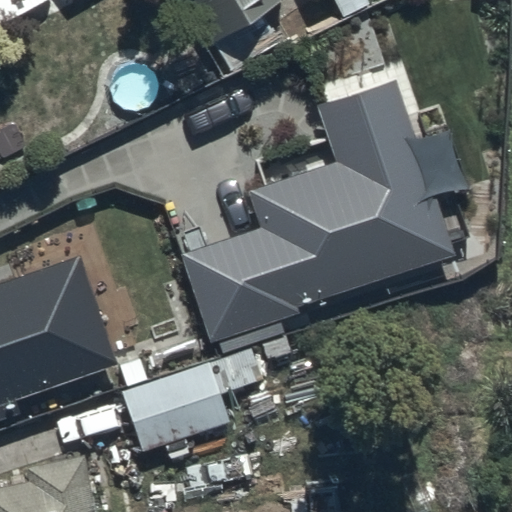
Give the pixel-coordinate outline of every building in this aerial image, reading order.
[(279,0),(183,0),(212,44),(279,0)] [(308,0),(310,2),(314,0),(330,0),(340,20),(367,6),(363,0),(308,0)] [(391,82),(319,107),(338,163),(244,194),(255,227),(177,254),(208,345),(297,314),(294,308),(450,254),(448,247),(466,241),(452,199),(467,193),(444,127),(425,134),(418,111),(402,116),(391,82)] [(0,403),(112,363),(72,257),(0,283),(0,403)] [(258,381),(246,348),(118,394),(139,454),(225,424),(216,396),(258,381)] [(0,511),(92,511),(81,456),(20,468),(23,482),(0,486),(0,511)]
